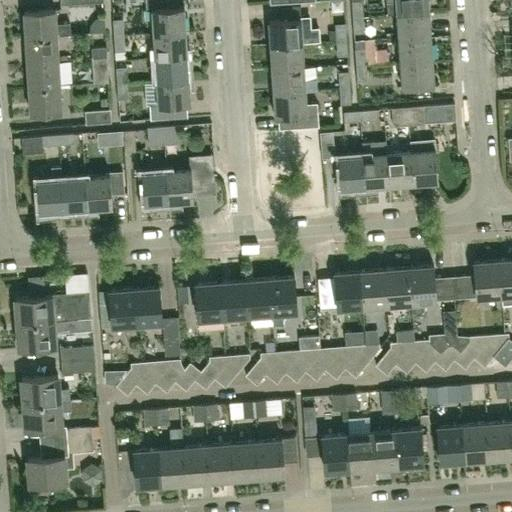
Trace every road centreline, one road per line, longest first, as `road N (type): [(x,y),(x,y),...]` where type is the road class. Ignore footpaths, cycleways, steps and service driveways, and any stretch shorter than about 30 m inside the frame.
road 1 (residential): [(245,235),(490,216)]
road 2 (residential): [(0,253),(245,235)]
road 3 (residential): [(245,235),(229,0)]
road 4 (residential): [(490,216),(473,0)]
road 5 (residential): [(308,511),(511,495)]
